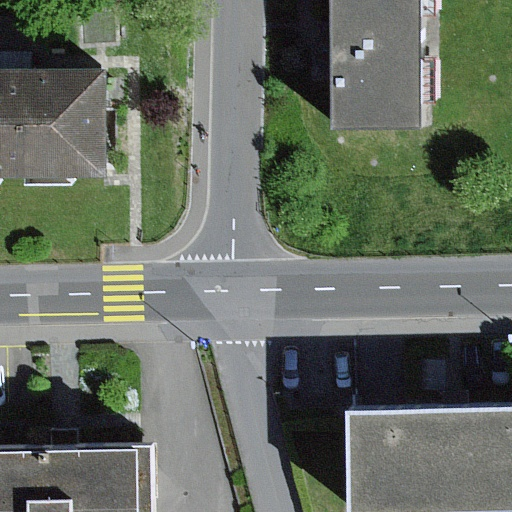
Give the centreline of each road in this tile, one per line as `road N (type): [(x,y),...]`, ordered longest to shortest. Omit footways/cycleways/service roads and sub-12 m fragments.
road 1 (residential): [(236,290),(240,0)]
road 2 (residential): [(511,286),(236,290)]
road 3 (residential): [(236,290),(0,294)]
road 4 (residential): [(283,511),(236,290)]
